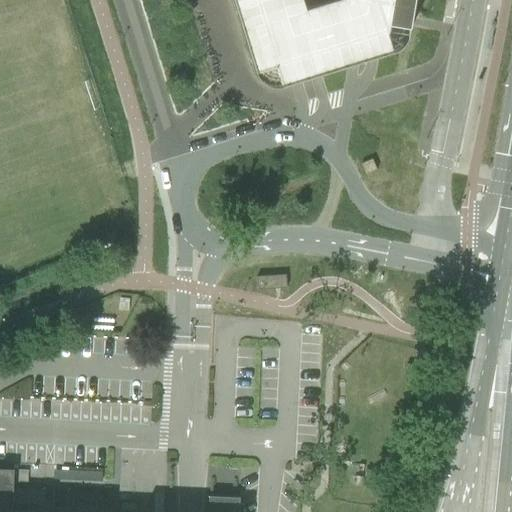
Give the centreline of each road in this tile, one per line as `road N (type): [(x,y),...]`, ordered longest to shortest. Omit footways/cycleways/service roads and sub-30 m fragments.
road 1 (secondary): [(499,273),(459,511)]
road 2 (unclassified): [(335,159),(312,140),(289,137),(177,168),(185,233)]
road 3 (unclassified): [(506,240),(379,215),(335,159)]
road 4 (unclassified): [(309,239),(499,273)]
